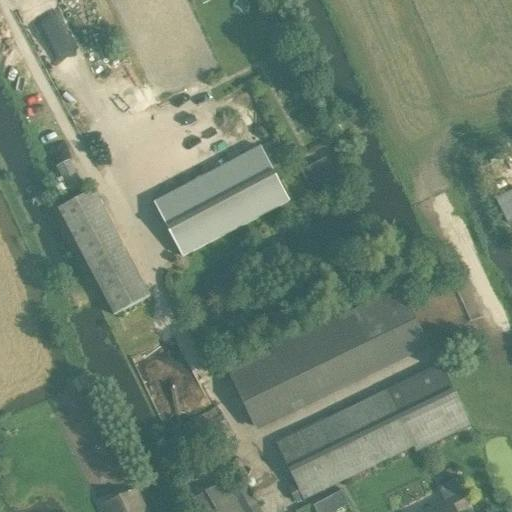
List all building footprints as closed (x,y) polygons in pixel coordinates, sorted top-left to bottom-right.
[(157,202),(185,256),(289,202),(261,148),(157,202)] [(317,190),(340,178),(329,156),(305,169),(317,190)] [(69,162),(56,168),(70,195),(83,189),(69,162)] [(147,297),(93,193),(58,211),(112,315),(147,297)] [(400,286),(227,370),(255,429),(428,345),(400,286)] [(442,364),(277,444),(296,484),(289,488),(297,504),(415,447),(417,452),(472,426),(469,420),(447,375),(442,364)] [(85,374),(73,380),(78,391),(90,386),(85,374)] [(199,454),(234,436),(219,407),(184,426),(199,454)] [(195,511),(243,511),(226,481),(190,502),(195,511)] [(463,511),(468,510),(455,483),(441,490),(447,503),(429,511),(463,511)] [(105,511),(145,511),(135,490),(102,505),(105,511)] [(342,492),(331,498),(338,511),(349,505),(342,492)]
